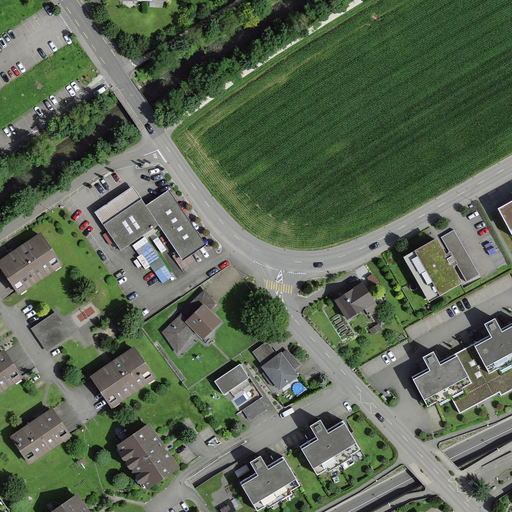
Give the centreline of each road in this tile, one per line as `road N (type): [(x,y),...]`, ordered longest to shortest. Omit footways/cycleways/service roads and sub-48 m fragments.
road 1 (residential): [(281,261),(277,285),(286,311),(472,511)]
road 2 (tertiary): [(511,164),(341,257),(281,261)]
road 3 (track): [(363,0),(158,136)]
road 4 (residential): [(0,237),(105,167),(165,146)]
road 5 (secondary): [(511,428),(350,511)]
road 6 (tertiary): [(165,146),(241,242),(281,261)]
road 7 (track): [(117,74),(242,0)]
road 8 (residential): [(0,155),(117,74)]
